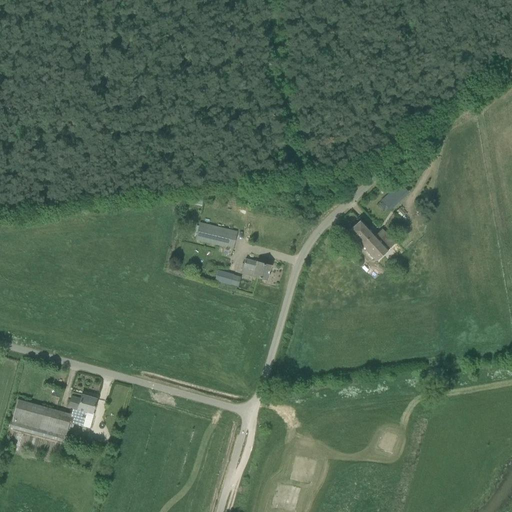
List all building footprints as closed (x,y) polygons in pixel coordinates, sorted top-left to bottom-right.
[(380,199),(390,210),(410,191),(400,181),(380,199)] [(188,204),(201,207),(203,201),(190,198),(188,204)] [(394,244),(388,237),(381,230),(375,236),(360,220),(348,231),(375,261),(394,244)] [(237,232),(200,223),(196,240),(233,249),(237,232)] [(242,273),(257,277),(266,280),(270,266),(245,259),(242,273)] [(214,280),(230,285),(233,275),(217,271),(214,280)] [(66,435),(69,422),(82,425),(86,412),(92,414),(96,399),(81,395),(80,398),(70,396),(67,407),(72,409),(71,414),(17,400),(12,421),(66,435)]
